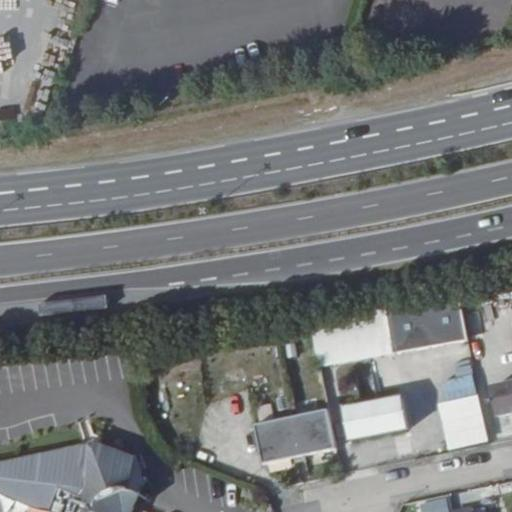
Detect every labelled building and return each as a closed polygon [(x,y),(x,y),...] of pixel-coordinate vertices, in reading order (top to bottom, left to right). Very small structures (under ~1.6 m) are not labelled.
[(460,295),(387,308),(396,354),(469,339),(460,295)] [(445,400),(435,403),(447,450),(487,441),(470,374),(440,382),(445,400)] [(511,381),(495,385),(501,417),(511,414),(511,381)] [(344,408),(351,441),(411,429),(404,396),(344,408)] [(338,448),(330,409),(256,423),(264,463),(338,448)] [(0,458),(0,488),(55,511),(132,511),(147,478),(143,465),(148,464),(144,454),(140,456),(101,441),(99,437),(0,458)]
